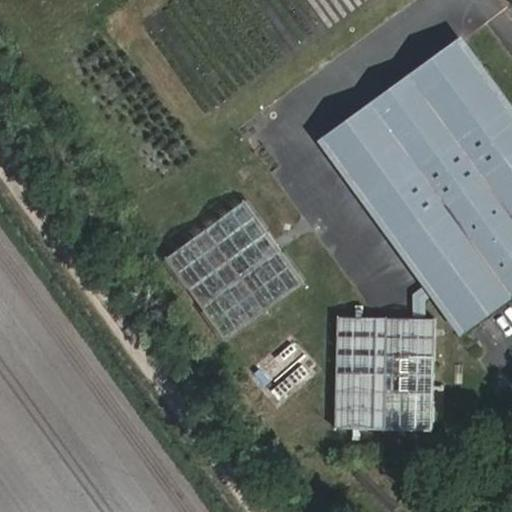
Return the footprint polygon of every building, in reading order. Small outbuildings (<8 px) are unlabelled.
[(469,39),(334,137),(351,160),(486,63),(469,39)] [(511,98),(486,63),(351,160),(468,323),(511,293),(511,98)] [(307,283),(248,203),(172,259),(231,338),(307,283)] [(410,292),(417,312),(437,304),(430,284),(410,292)] [(435,429),(438,321),(343,319),(341,427),(435,429)]
